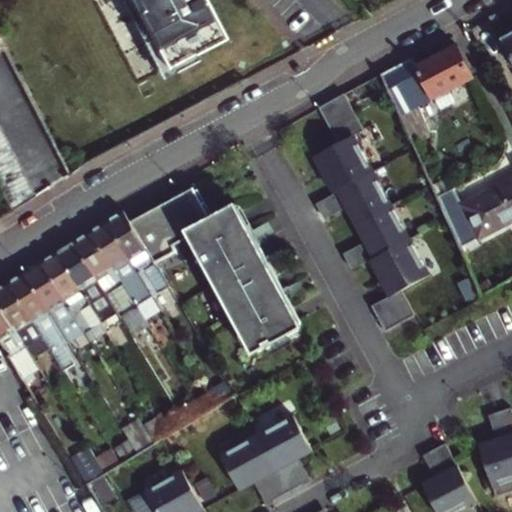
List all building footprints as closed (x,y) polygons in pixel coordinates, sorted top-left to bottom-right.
[(121,0),(163,78),(198,60),(194,52),(168,66),(132,0),(121,0)] [(132,0),(168,66),(194,52),(223,36),(204,0),(132,0)] [(426,131),(415,107),(475,78),(459,45),(417,66),(413,57),(383,72),(415,137),(426,131)] [(335,99),(322,106),(322,107),(341,143),(318,155),(337,192),(341,190),(376,171),(356,135),(367,129),(348,93),(335,99)] [(0,191),(10,211),(35,196),(0,127),(0,191)] [(376,171),(341,190),(349,205),(359,223),(394,205),(376,171)] [(463,205),(480,238),(511,222),(511,182),(488,195),(486,193),(463,205)] [(130,222),(156,264),(179,252),(176,245),(173,240),(194,228),(214,217),(201,195),(204,194),(198,183),(186,190),(188,193),(130,222)] [(337,192),(318,202),(327,217),(349,205),(341,190),(337,192)] [(412,238),(394,205),(359,223),(369,242),(377,257),(412,238)] [(196,243),(218,285),(255,354),(297,332),(300,330),(302,322),(242,209),(233,206),(214,217),(194,228),(192,236),(196,243)] [(156,264),(130,222),(123,211),(108,220),(156,296),(171,287),(156,264)] [(139,306),(156,296),(108,220),(92,231),(138,304),(139,306)] [(194,228),(173,240),(176,245),(192,236),(194,228)] [(120,314),(138,304),(92,231),(76,241),(120,314)] [(412,238),(377,257),(373,259),(392,295),(373,305),(387,330),(417,314),(411,304),(440,289),(412,238)] [(104,323),(120,314),(76,241),(60,251),(104,323)] [(369,242),(346,254),(354,270),(373,259),(377,257),(369,242)] [(95,328),(104,323),(60,251),(43,262),(86,332),(92,341),(100,336),(95,328)] [(71,341),(86,332),(43,262),(27,272),(71,341)] [(64,345),(71,341),(27,272),(11,282),(52,348),(63,364),(73,358),(64,345)] [(0,299),(36,356),(52,348),(11,282),(0,288),(0,299)] [(45,371),(36,356),(0,299),(0,341),(29,390),(37,385),(33,378),(45,371)] [(136,336),(152,327),(141,308),(126,317),(136,336)] [(73,358),(79,355),(71,341),(64,345),(73,358)] [(239,395),(231,382),(218,390),(215,392),(223,405),(226,403),(239,395)] [(215,392),(199,402),(207,415),(223,405),(215,392)] [(199,402),(182,413),(190,426),(207,415),(199,402)] [(511,490),(511,406),(495,413),(503,437),(497,440),(480,445),(497,496),(511,490)] [(182,413),(166,423),(174,435),(190,426),(182,413)] [(495,413),(489,415),(497,440),(503,437),(495,413)] [(296,415),(259,435),(290,492),(305,484),(293,461),(299,458),(314,450),(296,415)] [(159,444),(174,435),(166,423),(163,418),(148,427),(159,444)] [(141,420),(126,430),(142,455),(157,446),(141,420)] [(259,435),(223,455),(241,489),(255,482),(261,478),(274,501),(290,492),(259,435)] [(447,443),(429,452),(442,475),(436,478),(424,485),(438,511),(455,511),(477,500),(455,459),(447,443)] [(90,487),(110,475),(101,461),(94,449),(73,461),(90,487)] [(110,475),(125,465),(117,452),(101,461),(110,475)] [(429,452),(424,455),(436,478),(442,475),(429,452)] [(312,481),(299,458),(293,461),(305,484),(312,481)] [(185,470),(148,490),(159,511),(207,511),(205,509),(185,470)] [(261,478),(255,482),(267,504),(274,501),(261,478)]
